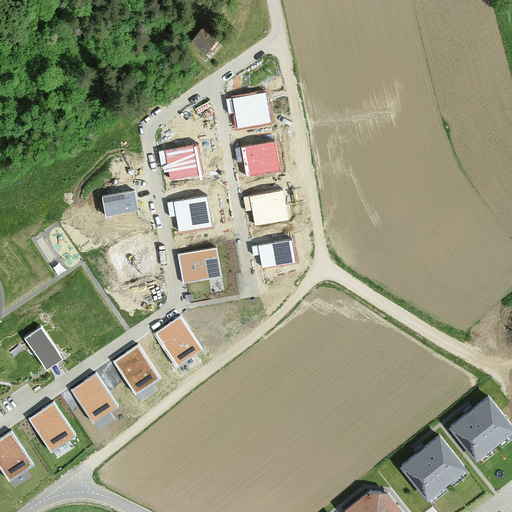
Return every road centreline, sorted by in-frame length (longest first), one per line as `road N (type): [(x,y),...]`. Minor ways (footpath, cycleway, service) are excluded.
road 1 (track): [(287,72),(316,265),(272,320),(83,468),(81,491)]
road 2 (residential): [(0,424),(174,305),(147,128),(215,81)]
road 3 (residential): [(215,81),(251,294)]
